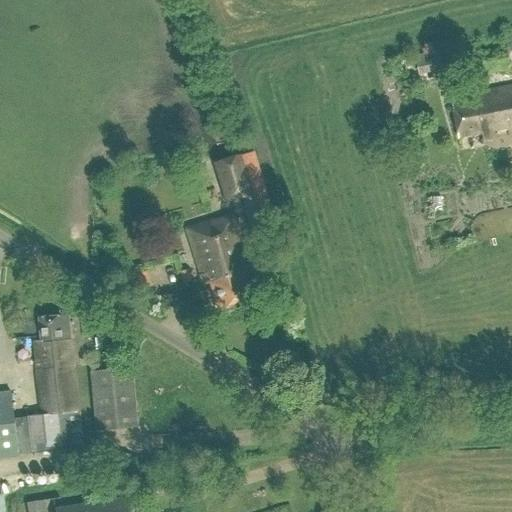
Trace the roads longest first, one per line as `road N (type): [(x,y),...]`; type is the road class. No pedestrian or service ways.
road 1 (unclassified): [(331,431),(0,237)]
road 2 (unclassified): [(331,431),(511,427)]
